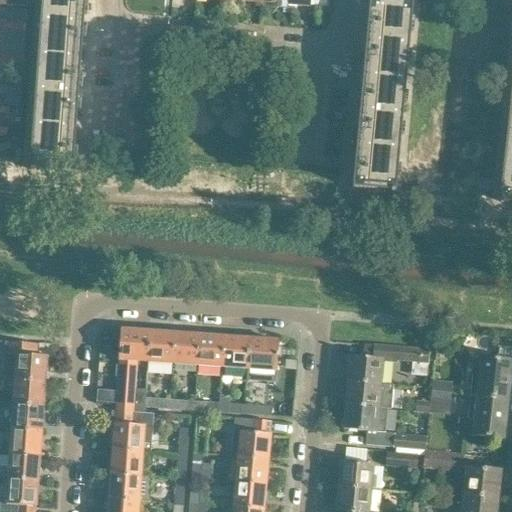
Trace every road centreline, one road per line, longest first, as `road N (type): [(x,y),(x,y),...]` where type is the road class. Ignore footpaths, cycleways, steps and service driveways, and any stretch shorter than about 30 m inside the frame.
road 1 (residential): [(304,511),(317,325),(297,315),(110,303),(80,319),(67,511)]
road 2 (residential): [(350,0),(345,34),(334,49),(317,51),(132,37),(115,32),(109,0)]
